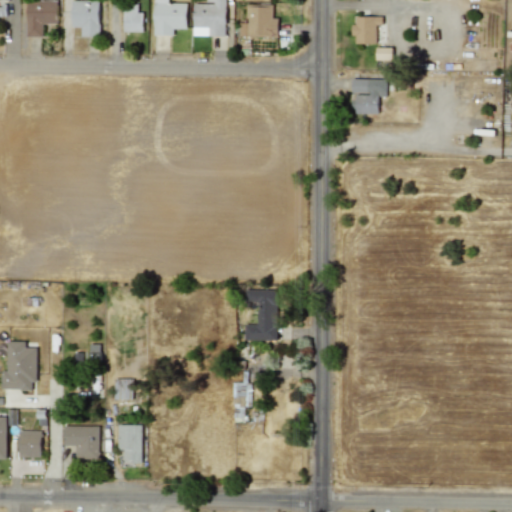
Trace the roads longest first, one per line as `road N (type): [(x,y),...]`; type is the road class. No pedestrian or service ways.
road 1 (tertiary): [(319,504),(320,0)]
road 2 (residential): [(0,64),(320,69)]
road 3 (residential): [(0,499),(319,504)]
road 4 (residential): [(319,504),(511,507)]
